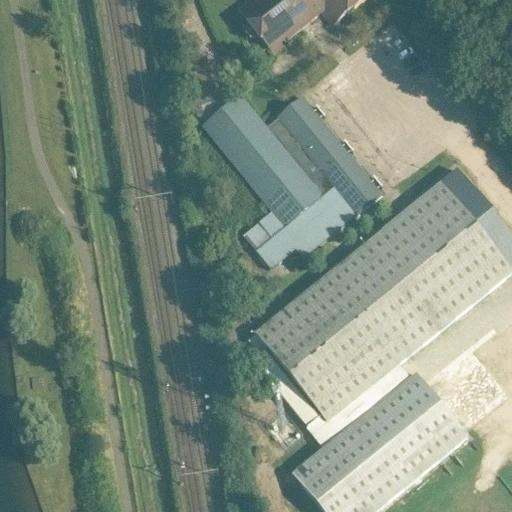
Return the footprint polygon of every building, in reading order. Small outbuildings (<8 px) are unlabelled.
[(244,0),(249,6),(238,15),(274,58),(289,46),(286,43),(321,15),(332,29),(367,0),(244,0)] [(382,198),(303,100),(265,130),(241,99),(203,130),(272,215),(259,226),(271,241),(255,254),(270,273),(296,252),(303,262),(382,198)] [(326,426),(398,368),(511,276),(511,239),(458,174),(255,338),(267,352),(326,426)] [(236,264),(261,295),(271,288),(246,256),(236,264)] [(411,383),(398,368),(326,426),(267,352),(252,365),(325,452),(292,479),(319,511),(379,511),(468,440),(417,378),(411,383)]
